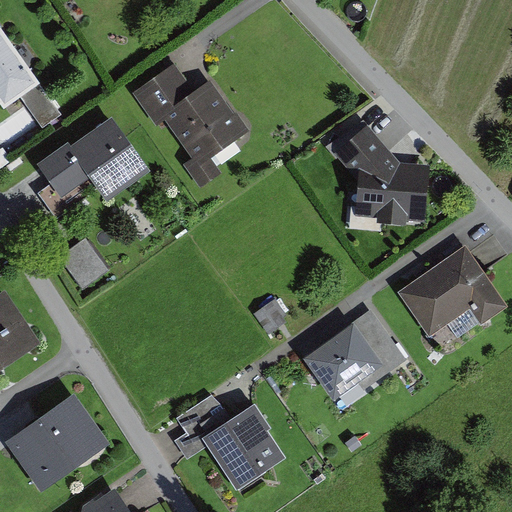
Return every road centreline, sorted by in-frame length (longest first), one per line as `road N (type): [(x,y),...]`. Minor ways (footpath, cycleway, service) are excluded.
road 1 (residential): [(0,217),(183,511)]
road 2 (residential): [(299,0),(511,218)]
